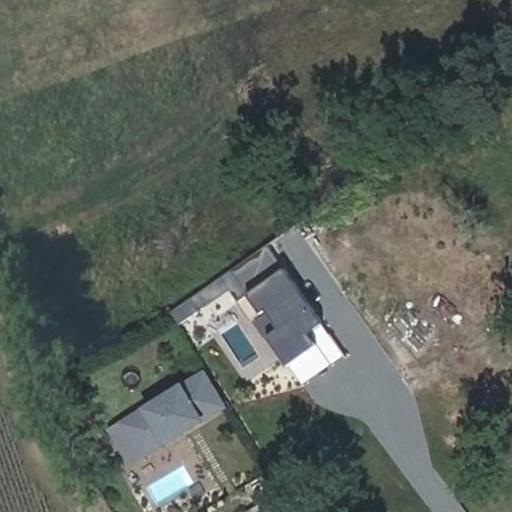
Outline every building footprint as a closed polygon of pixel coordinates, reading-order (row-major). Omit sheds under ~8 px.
[(443,131),(395,174),(410,190),(459,148),(443,131)] [(260,288),(238,305),(250,321),(273,303),(260,288)] [(202,372),(121,424),(142,456),(222,404),(202,372)] [(142,456),(121,424),(111,431),(131,464),(142,456)] [(249,511),(270,511),(265,503),(249,511)]
